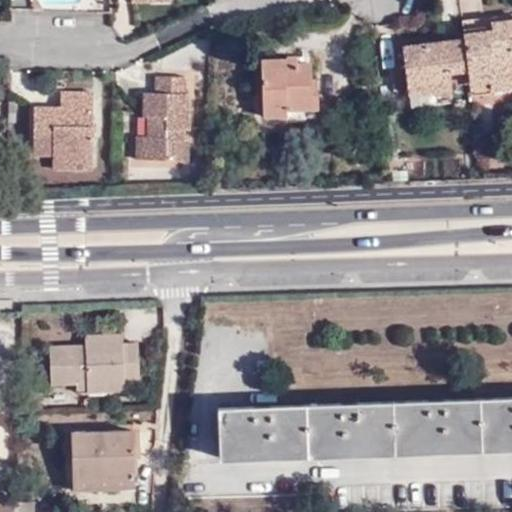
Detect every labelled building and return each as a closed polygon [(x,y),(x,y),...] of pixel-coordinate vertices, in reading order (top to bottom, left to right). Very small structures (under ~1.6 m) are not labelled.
[(409,95),(451,89),(449,73),(467,71),(469,85),(489,82),(490,90),(511,87),(511,20),(492,24),(492,29),(464,33),(464,38),(436,42),(403,47),(409,95)] [(492,29),(492,24),(463,27),(464,33),(492,29)] [(435,36),(436,42),(464,38),(464,33),(435,36)] [(287,55),(287,59),(286,65),(298,64),(298,55),(287,55)] [(286,65),(287,59),(262,58),(264,117),(286,118),(287,124),(319,123),(316,80),(311,81),(309,63),(298,64),(286,65)] [(139,136),(137,160),(187,160),(188,140),(185,139),(185,130),(189,130),(190,95),(186,94),(185,78),(156,77),(156,93),(146,92),(145,115),(150,116),(149,137),(139,136)] [(452,98),(451,89),(409,95),(410,104),(452,98)] [(33,153),(52,154),(70,155),(71,163),(94,162),(95,94),(62,93),(61,108),(34,108),(33,153)] [(70,155),(52,154),(52,171),(93,171),(94,162),(71,163),(70,155)] [(122,353),(122,344),(122,333),(85,334),(85,346),(86,354),(122,353)] [(136,344),(122,344),(122,353),(86,354),(85,346),(48,348),(51,385),(76,383),(86,382),(87,391),(123,390),(124,381),(139,380),(136,344)] [(77,392),(87,391),(86,382),(76,383),(77,392)] [(511,398),(219,409),(220,459),(511,447),(511,398)] [(72,432),(73,479),(134,478),(132,431),(72,432)] [(134,478),(73,479),(74,490),(135,488),(134,478)] [(0,511),(15,511),(16,503),(16,498),(0,497),(0,511)] [(37,511),(38,503),(16,503),(15,511),(37,511)]
